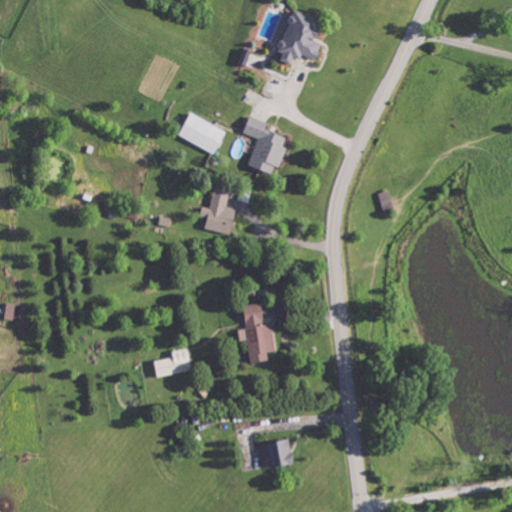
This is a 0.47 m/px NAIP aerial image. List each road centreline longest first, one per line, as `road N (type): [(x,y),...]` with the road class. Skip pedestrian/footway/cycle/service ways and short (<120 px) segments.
road 1 (tertiary): [(362,511),(335,217),(353,157),(428,0)]
road 2 (residential): [(362,508),(511,480)]
